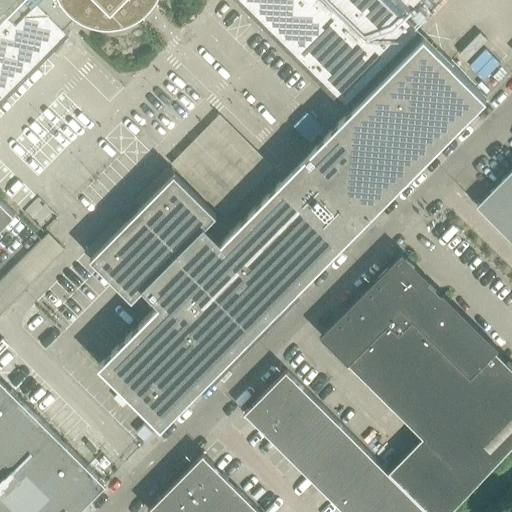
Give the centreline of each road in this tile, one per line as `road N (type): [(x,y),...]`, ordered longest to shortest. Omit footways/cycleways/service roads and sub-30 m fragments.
road 1 (unknown): [(157,468),(39,353),(37,304),(71,258),(64,175),(80,142),(165,61),(191,65),(269,135)]
road 2 (residential): [(114,511),(511,109)]
road 3 (unknown): [(218,406),(301,511)]
